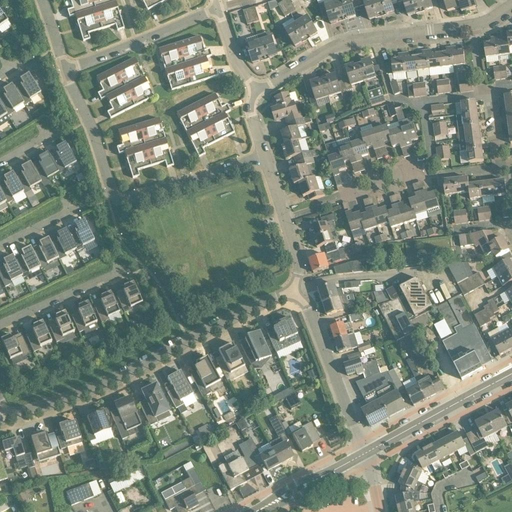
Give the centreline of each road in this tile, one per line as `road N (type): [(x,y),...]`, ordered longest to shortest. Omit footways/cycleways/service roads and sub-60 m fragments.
road 1 (residential): [(6,418),(110,384),(291,292)]
road 2 (residential): [(265,159),(129,201),(120,197),(109,190),(64,67)]
road 3 (residential): [(474,24),(342,43),(257,91)]
road 4 (residential): [(291,292),(313,308),(366,452)]
road 5 (tertiary): [(366,452),(511,375)]
road 6 (residential): [(64,67),(216,11)]
road 7 (residential): [(284,220),(421,170)]
road 8 (residential): [(0,326),(122,273)]
road 9 (tertiary): [(255,511),(366,452)]
